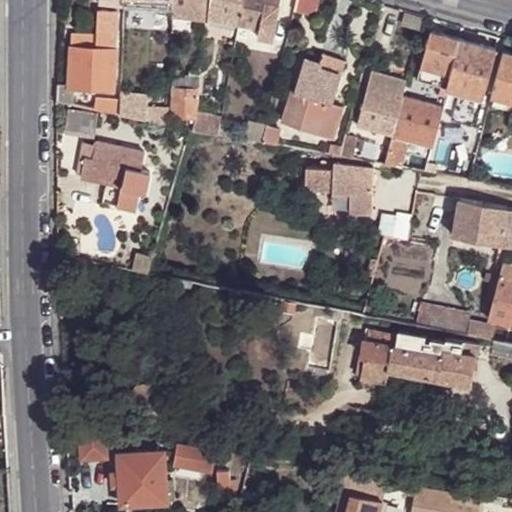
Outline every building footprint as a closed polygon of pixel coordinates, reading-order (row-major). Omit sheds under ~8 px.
[(125,0),(125,5),(174,8),(174,0),(125,0)] [(174,0),(174,8),(174,14),(191,16),(204,16),(205,0),(174,0)] [(209,0),(207,18),(238,23),(242,0),(209,0)] [(278,0),(242,0),(238,23),(258,27),(257,36),(271,39),(278,0)] [(296,0),(295,10),(315,15),(319,0),(296,0)] [(98,35),(97,47),(116,48),(119,10),(99,10),(98,35)] [(129,12),(128,28),(136,28),(137,28),(138,13),(129,12)] [(174,14),(173,27),(191,28),(191,16),(174,14)] [(418,80),(447,88),(459,39),(431,30),(418,80)] [(71,46),(97,47),(98,35),(72,34),(71,46)] [(459,39),(447,88),(457,90),(483,98),(496,49),(494,48),(459,39)] [(116,48),(97,47),(71,46),(70,86),(76,86),(115,89),(116,48)] [(504,50),(496,49),(483,98),(491,100),(493,94),(504,50)] [(493,94),(511,99),(511,52),(504,50),(493,94)] [(324,52),(320,61),(319,65),(341,73),(346,59),(324,52)] [(305,56),(293,91),(328,102),(331,103),(341,73),(319,65),(320,61),(305,56)] [(192,86),(198,86),(199,71),(189,70),(190,74),(189,78),(192,78),(192,86)] [(372,70),(358,124),(394,134),(404,95),(408,80),(372,70)] [(171,76),(170,84),(175,84),(192,86),(192,78),(189,78),(190,74),(175,74),(175,76),(171,76)] [(174,114),(196,116),(198,86),(192,86),(175,84),(174,114)] [(62,102),(75,105),(76,95),(76,86),(70,86),(63,85),(62,87),(61,95),(62,102)] [(328,102),(293,91),(292,90),(281,120),(334,137),(344,107),(331,103),(328,102)] [(476,123),(483,98),(457,90),(451,117),(456,118),(467,121),(476,123)] [(152,105),(170,105),(170,92),(154,91),(152,105)] [(121,113),(169,122),(170,105),(152,105),(149,105),(149,94),(122,93),(122,97),(121,113)] [(75,105),(121,113),(122,97),(76,95),(75,105)] [(416,140),(433,144),(442,106),(404,95),(394,134),(408,138),(416,140)] [(99,112),(67,106),(64,127),(95,133),(99,112)] [(246,136),(263,139),(268,121),(249,118),(246,136)] [(465,127),(467,121),(456,118),(454,124),(465,127)] [(263,139),(270,141),(274,123),(268,121),(263,139)] [(270,141),(277,142),(281,127),(274,123),(270,141)] [(342,143),(340,153),(354,156),(357,136),(345,133),(342,143)] [(408,138),(394,134),(386,162),(394,164),(401,165),(406,143),(408,138)] [(328,151),(340,153),(342,143),(331,141),(328,151)] [(96,142),(93,160),(85,159),(82,177),(123,184),(119,207),(138,210),(142,192),(147,193),(151,170),(141,168),(144,149),(96,142)] [(334,161),(334,169),(333,191),(333,194),(351,195),(351,216),(373,217),(374,166),(334,161)] [(333,191),(334,169),(306,167),(305,190),(333,191)] [(507,207),(461,199),(454,237),(501,245),(502,240),(505,220),(507,207)] [(511,221),(505,220),(502,240),(511,242),(511,221)] [(490,320),(510,326),(511,326),(511,322),(511,265),(505,264),(490,320)] [(231,268),(229,278),(236,279),(238,270),(231,268)] [(191,290),(193,281),(182,279),(180,288),(191,290)] [(262,305),(264,295),(252,293),(251,302),(262,305)] [(293,312),(296,302),(285,300),(282,309),(293,312)] [(428,329),(468,337),(470,324),(445,319),(447,309),(433,306),(428,329)] [(335,347),(338,322),(319,319),(316,344),(335,347)] [(468,337),(482,340),(485,327),(470,324),(468,337)] [(425,339),(425,335),(399,331),(398,335),(366,329),(365,341),(366,341),(361,378),(380,382),(387,383),(390,371),(427,378),(431,355),(422,353),(425,339)] [(445,343),(425,339),(422,353),(431,355),(427,378),(472,387),(477,358),(463,356),(464,344),(445,340),(445,343)] [(511,362),(511,345),(506,344),(493,343),(490,358),(511,362)] [(135,395),(149,398),(150,384),(141,383),(137,384),(134,387),(133,388),(133,391),(134,393),(135,395)] [(75,421),(78,457),(109,454),(107,419),(75,421)] [(216,449),(179,442),(176,464),(212,470),(216,449)] [(120,454),(122,504),(168,502),(164,452),(120,454)] [(218,484),(231,483),(230,472),(217,473),(218,484)] [(359,474),(358,485),(356,495),(383,500),(387,490),(390,479),(359,474)] [(406,482),(390,479),(387,490),(412,494),(413,483),(406,482)] [(346,482),(343,494),(352,497),(353,494),(356,495),(358,485),(346,482)] [(232,493),(231,483),(218,484),(220,494),(232,493)] [(476,511),(479,494),(413,483),(412,494),(408,511),(476,511)] [(379,511),(383,500),(356,495),(353,494),(352,497),(348,511),(379,511)] [(291,511),(311,511),(313,504),(294,499),(294,501),(291,511)]
